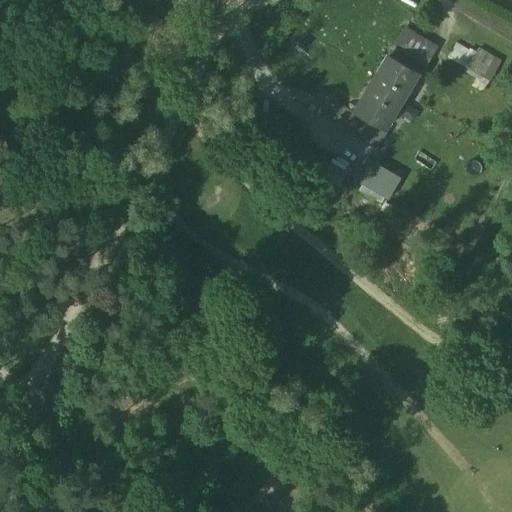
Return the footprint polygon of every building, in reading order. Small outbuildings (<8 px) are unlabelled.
[(405,44),(395,60),(418,73),(421,75),(430,59),(405,44)] [(451,60),(487,81),(498,61),(478,49),(473,55),(459,48),(451,60)] [(388,56),(371,84),(400,101),(418,73),(395,60),(388,56)] [(383,129),(400,101),(371,84),(354,112),(361,116),(383,129)] [(387,131),(383,129),(361,116),(352,132),(378,147),(387,131)]
